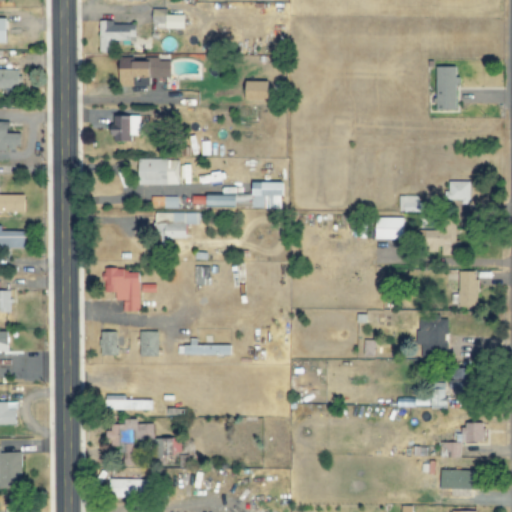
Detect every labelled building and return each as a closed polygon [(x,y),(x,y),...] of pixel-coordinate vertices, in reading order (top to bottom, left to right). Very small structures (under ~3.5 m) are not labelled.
[(184,27),(184,14),(167,15),(167,9),(152,9),(152,28),(184,27)] [(98,23),(99,53),(110,52),(110,39),(135,38),(135,22),(98,23)] [(170,61),(120,60),(119,86),(149,86),(149,77),(170,77),(170,61)] [(435,111),(457,110),(456,66),(434,67),(435,111)] [(0,88),(19,89),(19,70),(0,69),(0,88)] [(269,81),(246,81),(247,101),(270,101),(269,81)] [(141,115),(112,116),(112,142),(130,141),(130,136),(142,135),(141,115)] [(8,121),(0,121),(0,150),(19,150),(18,133),(8,133),(8,121)] [(138,185),(178,185),(178,159),(138,159),(138,185)] [(470,182),(448,181),(448,191),(444,191),(443,202),(469,203),(470,182)] [(206,207),(281,208),(282,182),(251,182),(251,195),(206,194),(206,207)] [(0,212),(24,213),(24,195),(0,194),(0,212)] [(418,195),(399,196),(399,212),(424,211),(424,202),(418,203),(418,195)] [(186,239),(187,224),(198,225),(198,213),(155,212),(155,238),(186,239)] [(403,239),(403,217),(375,218),(375,240),(403,239)] [(436,231),(420,230),(418,249),(440,250),(440,254),(458,256),(459,241),(455,241),(456,218),(437,217),(436,231)] [(24,232),(1,231),(1,225),(0,225),(0,247),(24,248),(24,232)] [(123,311),(138,312),(139,270),(105,269),(104,293),(116,293),(115,300),(123,300),(123,311)] [(478,272),(458,271),(458,307),(477,307),(478,272)] [(9,290),(0,290),(0,312),(10,312),(9,290)] [(449,353),(445,318),(414,322),(418,357),(449,353)] [(0,331),(0,351),(8,351),(7,331),(0,331)] [(100,355),(117,355),(116,332),(100,332),(100,355)] [(158,332),(139,332),(139,356),(158,356),(158,332)] [(197,345),(197,338),(190,339),(190,345),(177,345),(177,355),(230,354),(230,345),(197,345)] [(470,394),(470,368),(450,369),(451,395),(470,394)] [(430,408),(445,408),(445,389),(430,389),(430,408)] [(151,410),(151,400),(126,400),(126,396),(107,396),(106,410),(151,410)] [(0,424),(16,425),(16,402),(0,402),(0,424)] [(154,442),(154,423),(137,424),(137,419),(124,419),(124,424),(115,424),(115,466),(135,465),(135,442),(154,442)] [(483,442),(483,423),(463,422),(462,441),(483,442)] [(460,443),(439,442),(439,457),(459,457),(460,443)] [(20,453),(0,453),(0,488),(22,488),(20,453)] [(440,489),(478,490),(479,470),(440,469),(440,489)] [(109,498),(151,499),(151,480),(110,479),(109,498)] [(6,511),(22,511),(22,500),(6,501),(6,511)]
